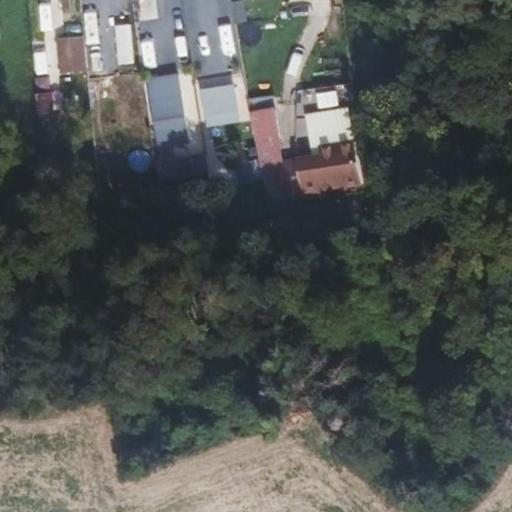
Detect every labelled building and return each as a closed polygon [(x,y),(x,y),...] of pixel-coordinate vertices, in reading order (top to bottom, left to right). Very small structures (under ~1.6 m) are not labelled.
[(158,0),(161,35),(183,33),(180,0),(158,0)] [(0,23),(0,59),(9,57),(2,23),(0,23)] [(61,41),(62,71),(85,70),(84,40),(61,41)] [(145,75),(159,181),(192,176),(190,158),(200,157),(188,69),(145,75)] [(204,124),(249,118),(243,76),(198,82),(204,124)] [(138,103),(137,77),(103,78),(103,104),(138,103)] [(304,188),(306,152),(287,154),(277,94),(250,98),(270,192),(287,188),(304,188)] [(355,134),(349,103),(310,108),(313,132),(355,134)] [(356,139),(355,134),(313,132),(314,143),(356,139)] [(364,177),(356,139),(314,143),(315,151),(306,152),(304,188),(329,188),(329,181),(364,177)]
